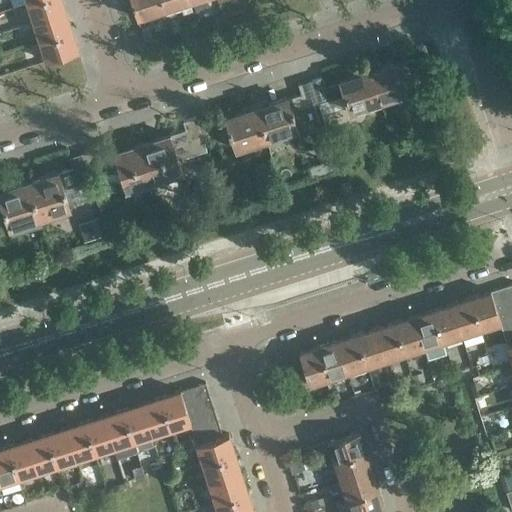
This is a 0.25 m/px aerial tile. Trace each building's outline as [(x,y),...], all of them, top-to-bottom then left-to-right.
[(66,11),(62,0),(34,0),(27,2),(33,21),(66,11)] [(189,1),(188,0),(131,0),(137,18),(154,12),(152,8),(171,2),(173,6),(189,1)] [(72,30),(66,11),(33,21),(39,40),(72,30)] [(78,50),(72,30),(39,40),(46,60),(78,50)] [(405,74),(432,66),(425,43),(413,47),(416,57),(401,61),(401,60),(370,70),(381,102),(411,93),(405,74)] [(381,102),(370,70),(340,80),(340,81),(325,86),(322,76),(310,80),(317,103),(344,94),(350,112),(381,102)] [(293,110),(317,103),(310,80),(298,83),(301,93),(287,98),(287,97),(256,106),(267,139),(297,129),(292,113),(294,113),(293,110)] [(267,139),(256,106),(226,116),(226,117),(211,122),(208,112),(195,117),(203,139),(228,131),(229,134),(231,133),(236,149),(267,139)] [(206,151),(195,117),(183,121),(185,129),(194,155),(206,151)] [(183,172),(171,135),(170,134),(142,143),(154,181),(183,172)] [(154,181),(142,143),(113,152),(126,190),(154,181)] [(102,171),(98,158),(95,149),(82,153),(89,176),(102,171)] [(63,185),(77,181),(90,177),(89,176),(82,153),(69,157),(72,167),(58,171),(58,170),(27,180),(40,218),(70,208),(63,185)] [(40,218),(27,180),(0,188),(0,198),(9,228),(40,218)] [(511,297),(511,282),(490,290),(495,303),(511,297)] [(501,322),(499,317),(495,303),(490,290),(490,289),(471,296),(481,328),(501,322)] [(481,328),(471,296),(452,302),(462,334),(481,328)] [(511,312),(511,297),(495,303),(499,317),(511,312)] [(462,334),(452,302),(432,308),(443,340),(462,334)] [(443,340),(432,308),(413,314),(424,346),(443,340)] [(511,327),(511,312),(499,317),(501,322),(503,330),(511,327)] [(424,346),(413,314),(394,320),(405,353),(424,346)] [(405,353),(394,320),(375,326),(386,359),(405,353)] [(386,359),(375,326),(356,333),(367,365),(386,359)] [(511,341),(511,327),(503,330),(508,343),(511,341)] [(367,365),(356,333),(337,339),(348,371),(367,365)] [(348,371),(337,339),(318,345),(329,377),(348,371)] [(329,377),(318,345),(299,351),(309,384),(329,377)] [(210,395),(207,386),(206,381),(180,390),(185,403),(210,395)] [(191,422),(189,416),(185,403),(180,390),(180,389),(161,395),(171,428),(191,422)] [(171,428),(161,395),(141,402),(152,434),(171,428)] [(214,408),(210,395),(185,403),(189,416),(214,408)] [(152,434),(141,402),(122,408),(133,440),(152,434)] [(133,440),(122,408),(103,414),(114,446),(133,440)] [(219,422),(214,408),(189,416),(191,422),(193,430),(219,422)] [(114,446),(103,414),(84,420),(95,452),(114,446)] [(95,452),(84,420),(65,426),(76,459),(95,452)] [(223,435),(219,422),(193,430),(198,443),(223,435)] [(76,459),(65,426),(46,432),(57,465),(76,459)] [(366,450),(360,430),(327,440),(334,460),(366,450)] [(57,465),(46,432),(27,438),(38,471),(57,465)] [(223,435),(198,443),(196,443),(203,463),(235,453),(229,433),(223,435)] [(38,471),(27,438),(8,444),(19,477),(38,471)] [(0,482),(19,477),(8,444),(0,447),(0,482)] [(372,469),(366,450),(334,460),(340,479),(372,469)] [(241,472),(235,453),(203,463),(209,482),(241,472)] [(378,488),(372,469),(340,479),(346,498),(378,488)] [(247,491),(241,472),(209,482),(215,501),(247,491)] [(368,511),(384,507),(378,488),(346,498),(350,511),(368,511)] [(247,511),(253,510),(247,491),(215,501),(218,511),(247,511)]
